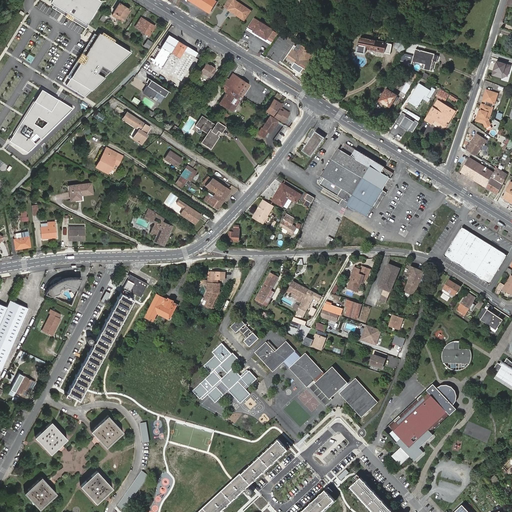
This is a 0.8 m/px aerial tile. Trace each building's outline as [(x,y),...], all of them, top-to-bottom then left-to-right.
[(100,2),(97,0),(55,0),(54,4),(87,24),(100,2)] [(214,0),(192,0),(209,11),(216,1),(214,0)] [(243,21),(250,11),(234,0),(232,3),(230,1),(225,8),(243,21)] [(122,21),(129,9),(120,3),(112,15),(122,21)] [(110,18),(103,13),(99,19),(106,23),(110,18)] [(148,35),(155,25),(142,17),(135,27),(145,33),(144,35),(147,37),(148,35)] [(254,18),(248,27),(272,42),(277,35),(271,31),(272,29),(254,18)] [(131,52),(99,32),(66,85),(85,97),(106,76),(101,71),(107,65),(112,70),(131,52)] [(390,54),(392,44),(360,38),(357,52),(366,53),(367,49),(390,54)] [(149,49),(154,43),(148,39),(143,46),(149,49)] [(185,50),(187,46),(178,41),(172,51),(163,45),(152,61),(181,79),(195,56),(185,50)] [(403,53),(408,45),(403,41),(398,49),(403,53)] [(309,59),(314,53),(302,45),(299,42),(296,46),(295,45),(284,61),(300,72),(302,69),(305,72),(312,61),(309,59)] [(415,50),(414,56),(404,53),(400,61),(412,64),(413,61),(426,64),(425,69),(431,71),(433,62),(437,62),(439,56),(415,50)] [(511,65),(497,61),(495,65),(497,65),(494,75),(503,77),(509,72),(511,65)] [(210,65),(210,66),(206,64),(199,74),(208,79),(215,68),(210,65)] [(112,70),(107,65),(101,71),(106,76),(112,70)] [(393,75),(397,77),(403,68),(399,66),(393,75)] [(226,82),(223,86),(225,88),(241,97),(249,84),(232,74),(227,82),(226,82)] [(215,84),(219,77),(215,75),(211,81),(215,84)] [(168,90),(149,78),(146,81),(148,83),(142,91),(151,97),(153,95),(157,98),(161,93),(164,95),(168,90)] [(425,96),(430,99),(436,90),(433,88),(431,91),(420,84),(409,102),(417,107),(423,99),(425,96)] [(241,97),(225,88),(224,90),(226,92),(220,102),(232,110),(241,97)] [(35,100),(38,102),(44,92),(56,100),(57,98),(42,89),(35,100)] [(390,106),(397,96),(387,89),(380,100),(385,104),(385,105),(386,106),(386,107),(387,108),(388,108),(389,108),(390,107),(390,106)] [(436,95),(445,101),(450,94),(441,89),(436,95)] [(481,115),(490,118),(494,107),(493,107),(494,103),(495,104),(498,93),(487,89),(484,97),(488,98),(486,105),(484,104),(481,115)] [(35,100),(9,141),(28,152),(73,108),(57,98),(56,100),(44,92),(38,102),(35,100)] [(484,97),(479,114),(481,115),(484,104),(486,105),(488,98),(484,97)] [(273,99),(266,110),(272,114),(271,115),(277,119),(278,118),(284,122),(290,113),(281,107),(282,106),(273,99)] [(438,101),(427,120),(431,123),(434,119),(446,127),(447,126),(446,125),(454,111),(438,101)] [(226,119),(229,114),(220,109),(217,113),(226,119)] [(104,116),(99,112),(95,117),(101,121),(104,116)] [(138,126),(141,128),(140,131),(138,129),(133,137),(142,143),(147,134),(146,133),(150,127),(127,112),(122,119),(137,128),(138,126)] [(271,116),(270,116),(258,134),(264,137),(268,131),(269,132),(276,122),(272,119),(273,118),(276,120),(277,119),(271,115),(271,116)] [(490,120),(490,118),(481,115),(479,121),(485,122),(487,125),(490,123),(491,122),(490,120)] [(218,122),(216,125),(203,117),(197,126),(208,133),(202,142),(211,148),(219,136),(217,135),(220,131),(221,132),(225,126),(218,122)] [(311,157),(325,137),(316,131),(304,148),(302,151),(311,157)] [(466,150),(476,156),(484,144),(485,144),(488,141),(477,133),(466,150)] [(349,205),(367,216),(374,205),(379,196),(383,189),(394,172),(346,143),(320,186),(344,200),(343,201),(347,204),(349,205)] [(100,163),(98,162),(95,167),(108,174),(113,163),(118,166),(122,157),(108,149),(106,152),(100,163)] [(177,166),(182,158),(170,151),(165,159),(177,166)] [(466,174),(486,187),(494,173),(470,158),(463,170),(466,173),(466,174)] [(188,164),(181,175),(187,178),(194,168),(188,164)] [(194,168),(187,178),(190,181),(197,171),(194,168)] [(486,187),(486,188),(497,195),(508,175),(496,168),(494,173),(486,187)] [(178,174),(176,177),(179,178),(176,183),(182,187),(187,180),(178,174)] [(213,196),(222,202),(229,193),(226,191),(228,189),(211,178),(206,186),(216,192),(213,196)] [(511,192),(511,190),(511,181),(503,198),(511,203),(511,192)] [(92,193),(91,182),(69,185),(71,200),(78,199),(78,195),(81,195),(92,193)] [(296,202),(301,195),(283,184),(273,200),(283,206),(289,197),(296,202)] [(387,192),(383,189),(379,196),(374,205),(378,207),(386,194),(387,192)] [(213,196),(208,193),(204,199),(218,208),(222,202),(213,196)] [(305,199),(312,203),(315,197),(308,193),(305,199)] [(127,197),(123,201),(130,206),(133,202),(127,197)] [(184,207),(180,213),(195,223),(201,214),(178,199),(176,202),(184,207)] [(255,213),(257,214),(265,200),(264,199),(255,213)] [(257,214),(254,218),(263,224),(274,206),(265,200),(257,214)] [(147,208),(144,214),(151,216),(155,213),(147,208)] [(162,221),(163,218),(155,213),(151,216),(156,219),(155,222),(160,224),(162,221)] [(291,222),(292,220),(288,217),(286,220),(284,219),(281,225),(293,232),(295,229),(295,225),(293,224),(292,225),(290,224),(291,222)] [(157,233),(156,235),(154,240),(164,244),(172,225),(162,221),(160,224),(155,222),(151,231),(157,233)] [(359,237),(362,230),(345,221),(341,228),(359,237)] [(48,226),(41,227),(42,238),(56,237),(55,222),(48,222),(48,223),(48,226)] [(234,239),(239,239),(239,235),(239,234),(240,225),(235,224),(235,228),(233,228),(233,231),(230,231),(229,240),(234,241),(234,239)] [(84,240),(84,230),(69,229),(69,240),(84,240)] [(488,281),(504,255),(463,230),(447,255),(488,281)] [(22,237),(17,238),(15,239),(14,239),(16,249),(30,246),(28,232),(21,233),(22,237)] [(400,268),(388,263),(379,287),(385,289),(381,301),(386,303),(400,268)] [(363,278),(364,279),(366,279),(370,269),(361,265),(360,268),(355,266),(350,278),(351,278),(348,286),(357,290),(361,282),(363,278)] [(414,295),(424,272),(411,266),(407,273),(412,275),(405,291),(414,295)] [(130,274),(123,287),(140,296),(147,284),(130,274)] [(257,300),(257,299),(262,290),(265,285),(269,279),(271,275),(269,274),(255,300),(257,300)] [(511,296),(511,294),(511,275),(502,290),(511,296)] [(267,306),(272,297),(269,295),(272,290),(278,278),(273,276),(271,280),(269,279),(265,285),(268,287),(265,292),(262,290),(257,299),(264,303),(263,304),(267,306)] [(54,283),(48,296),(70,305),(81,279),(77,278),(75,278),(70,278),(68,278),(64,279),(60,280),(56,282),(54,283)] [(219,293),(220,293),(221,284),(218,284),(219,278),(211,278),(209,278),(208,293),(202,304),(210,307),(211,304),(213,305),(216,299),(219,293)] [(456,285),(457,284),(450,280),(444,288),(453,294),(455,291),(457,293),(460,288),(456,285)] [(310,290),(294,281),(289,291),(293,293),(300,297),(299,299),(299,300),(303,302),(310,290)] [(499,282),(493,292),(495,291),(499,293),(504,285),(499,282)] [(48,296),(54,283),(53,284),(49,287),(48,289),(47,290),(44,294),(48,296)] [(303,302),(297,313),(300,315),(303,317),(308,308),(314,298),(319,301),(322,296),(310,290),(303,302)] [(79,398),(133,298),(121,292),(88,354),(68,392),(79,398)] [(457,310),(465,314),(474,301),(473,300),(475,297),(468,293),(457,310)] [(150,310),(158,314),(161,315),(160,317),(164,320),(166,318),(170,320),(178,305),(174,303),(175,301),(169,298),(168,300),(158,295),(150,310)] [(0,302),(0,357),(8,340),(12,342),(28,308),(21,304),(11,299),(7,306),(0,302)] [(358,318),(361,305),(348,300),(346,307),(348,307),(347,315),(358,318)] [(332,305),(332,303),(327,301),(323,309),(341,315),(343,309),(332,305)] [(312,306),(309,313),(314,316),(317,309),(312,306)] [(60,319),(62,315),(52,310),(50,313),(51,314),(43,330),(52,336),(61,320),(60,319)] [(154,321),(158,314),(150,310),(146,317),(154,321)] [(337,315),(326,311),(322,310),(320,316),(335,322),(337,315)] [(495,318),(497,316),(488,310),(482,319),(496,329),(501,321),(495,318)] [(400,329),(404,317),(393,314),(389,326),(400,329)] [(309,333),(310,328),(306,326),(307,321),(294,317),(291,327),(309,333)] [(237,332),(246,324),(240,318),(232,326),(237,332)] [(323,331),(326,325),(316,322),(313,328),(323,331)] [(380,329),(366,325),(364,329),(365,329),(363,336),(362,335),(361,339),(375,343),(377,339),(376,339),(376,337),(378,337),(380,329)] [(246,336),(252,331),(247,326),(241,331),(246,336)] [(250,346),(259,338),(253,333),(245,340),(250,346)] [(317,334),(314,339),(306,337),(304,343),(322,350),(327,338),(317,334)] [(396,335),(393,343),(403,346),(406,338),(396,335)] [(8,340),(0,357),(0,368),(12,342),(8,340)] [(472,355),(471,352),(471,351),(470,348),(468,346),(465,344),(462,342),(460,342),(458,341),(456,341),(454,341),(451,342),(449,343),(448,344),(446,346),(444,348),(443,351),(442,353),(442,356),(442,359),(443,361),(444,364),(446,367),(448,369),(450,370),(453,371),(455,371),(457,371),(460,371),(464,369),(466,368),(467,367),(469,364),(470,362),(471,360),(472,358),(472,355)] [(288,342),(276,352),(267,343),(256,353),(272,371),(295,350),(288,342)] [(223,362),(232,354),(222,343),(213,352),(217,356),(223,362)] [(25,361),(27,352),(20,351),(18,360),(25,361)] [(233,368),(240,362),(232,354),(223,362),(217,356),(205,366),(211,373),(207,378),(214,386),(208,391),(201,384),(194,390),(203,399),(209,393),(217,401),(223,395),(216,387),(222,382),(242,402),(249,395),(238,382),(242,379),(249,386),(256,379),(247,370),(241,376),(233,368)] [(315,380),(323,373),(305,354),(290,367),(308,386),(315,380)] [(382,368),(385,358),(373,354),(370,364),(382,368)] [(498,370),(496,375),(511,385),(511,364),(510,363),(508,360),(507,358),(504,362),(503,362),(501,364),(499,363),(498,362),(494,367),(498,370)] [(323,376),(331,384),(341,376),(332,367),(323,376)] [(35,382),(19,374),(11,389),(23,396),(26,390),(28,391),(30,392),(35,382)] [(511,385),(496,375),(494,377),(511,388),(511,385)] [(324,391),(331,384),(323,376),(317,382),(324,391)] [(341,376),(331,384),(324,391),(331,398),(339,390),(347,383),(341,376)] [(362,416),(377,403),(355,379),(349,385),(341,392),(362,416)] [(317,382),(315,380),(314,381),(309,385),(325,403),(331,398),(324,391),(317,382)] [(341,392),(349,385),(347,383),(339,390),(341,392)] [(428,443),(434,437),(431,433),(450,415),(458,408),(455,405),(458,401),(459,396),(457,391),(454,388),(449,385),(443,385),(439,388),(435,384),(427,392),(391,427),(403,440),(398,444),(403,449),(394,458),(403,467),(412,459),(416,463),(425,454),(421,450),(428,443)] [(106,447),(123,431),(108,415),(91,430),(96,435),(102,442),(106,447)] [(62,443),(67,438),(51,421),(35,436),(51,452),(56,448),(62,443)] [(148,441),(146,423),(139,423),(142,441),(148,441)] [(153,443),(164,442),(163,431),(152,432),(153,443)] [(244,490),(288,449),(279,440),(234,481),(201,511),(220,511),(222,510),(244,490)] [(96,502),(112,487),(97,470),(92,475),(85,480),(81,485),(96,502)] [(123,509),(148,474),(142,470),(118,505),(123,509)] [(490,479),(494,484),(499,480),(495,475),(490,479)] [(40,508),(56,492),(51,487),(46,481),(42,476),(25,492),(40,508)] [(376,511),(393,511),(362,478),(352,486),(376,511)] [(321,511),(335,500),(326,490),(302,511),(321,511)] [(471,511),(463,503),(454,511),(502,511),(501,510),(495,511),(471,511)]
